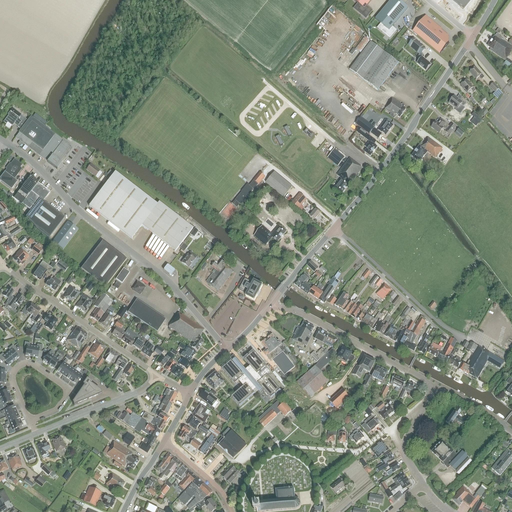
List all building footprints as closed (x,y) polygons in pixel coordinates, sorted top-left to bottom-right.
[(353,0),(358,4),(354,8),(366,18),(372,11),(368,7),(367,8),(366,7),(371,0),(353,0)] [(392,27),(408,8),(399,0),(390,0),(375,19),(385,27),(381,31),(390,38),(396,30),(392,27)] [(440,53),(440,54),(449,43),(448,44),(444,41),(448,37),(425,17),(413,31),(440,53)] [(511,51),(511,49),(511,46),(501,39),(502,38),(497,34),(495,37),(488,46),(490,48),(489,50),(492,52),(505,61),(511,52),(511,51)] [(366,38),(363,36),(354,48),(360,53),(370,41),(366,38)] [(426,71),(431,65),(422,57),(424,55),(421,53),(425,48),(414,38),(408,45),(419,55),(417,57),(420,59),(417,63),(426,71)] [(377,91),(398,63),(371,42),(350,70),(377,91)] [(511,65),(505,61),(502,66),(507,70),(511,65)] [(482,79),(484,77),(475,67),(470,72),(476,79),(479,76),(482,79)] [(474,93),(476,91),(466,80),(461,85),(468,93),(471,90),(474,93)] [(498,89),(499,89),(494,83),(490,87),(495,92),(492,94),(497,99),(502,93),(498,89)] [(463,107),(468,102),(462,97),(459,100),(454,96),(449,102),(458,109),(461,105),(463,107)] [(400,118),(406,109),(403,107),(405,105),(402,104),(402,105),(393,98),(385,109),(391,113),(389,115),(394,119),(396,115),(400,118)] [(7,114),(8,115),(3,122),(6,124),(7,123),(12,126),(14,124),(21,129),(28,120),(12,109),(10,111),(7,114)] [(25,151),(28,148),(55,168),(71,147),(37,121),(33,117),(31,116),(28,120),(21,129),(18,132),(19,133),(15,138),(20,141),(18,144),(20,145),(22,143),(25,145),(22,149),(25,151)] [(382,134),(364,121),(360,118),(355,124),(370,134),(371,133),(379,139),(382,134)] [(450,135),(456,128),(451,124),(449,127),(445,123),(446,123),(441,119),(438,123),(436,122),(431,127),(439,133),(443,128),(446,130),(445,131),(450,135)] [(390,130),(393,126),(388,122),(385,120),(378,130),(386,136),(389,132),(391,130),(390,130)] [(377,147),(374,145),(376,141),(366,134),(363,137),(369,141),(368,143),(367,143),(365,146),(367,148),(365,152),(370,156),(373,153),(375,151),(377,147)] [(435,158),(442,148),(429,138),(427,141),(426,140),(421,147),(419,146),(412,156),(420,162),(427,152),(435,158)] [(334,149),(327,158),(335,164),(338,167),(345,158),(335,149),(334,149)] [(350,185),(362,168),(350,158),(337,175),(341,178),(340,179),(341,179),(334,188),(342,194),(349,184),(350,185)] [(14,159),(11,164),(9,163),(5,168),(6,169),(0,177),(0,181),(11,190),(17,182),(14,179),(21,170),(19,168),(22,165),(14,159)] [(91,164),(86,170),(95,177),(100,171),(91,164)] [(159,203),(157,205),(115,172),(89,206),(131,239),(142,226),(175,251),(193,229),(159,203)] [(284,197),(292,187),(274,172),(266,183),(284,197)] [(260,182),(265,177),(260,173),(254,181),(258,184),(260,185),(262,183),(260,182)] [(21,204),(22,204),(38,183),(38,182),(30,176),(25,183),(25,182),(22,186),(22,187),(12,200),(20,206),(21,204)] [(50,192),(38,183),(22,204),(25,206),(22,210),(28,215),(26,217),(38,231),(49,239),(65,218),(43,201),(50,192)] [(241,205),(254,190),(248,185),(235,200),(240,204),(241,205)] [(299,208),(307,199),(300,193),(292,202),(299,208)] [(315,220),(320,213),(315,210),(312,208),(311,210),(313,212),(310,216),(315,220)] [(63,250),(78,229),(68,221),(52,242),(63,250)] [(278,242),(287,232),(281,227),(281,228),(278,226),(272,234),(262,226),(254,236),(266,246),(272,238),(278,242)] [(13,237),(21,231),(19,228),(10,234),(13,237)] [(7,236),(10,235),(7,230),(0,233),(0,239),(7,236)] [(25,240),(27,238),(26,237),(24,237),(23,237),(22,237),(18,241),(21,245),(26,240),(25,240)] [(12,250),(16,247),(11,239),(7,242),(7,243),(3,246),(7,252),(12,249),(12,250)] [(105,288),(126,259),(102,241),(81,269),(105,288)] [(38,255),(42,250),(35,245),(31,250),(38,255)] [(25,261),(29,256),(21,249),(16,254),(17,255),(13,259),(19,265),(21,263),(22,265),(25,262),(25,261)] [(190,251),(181,263),(185,265),(185,264),(189,267),(194,260),(197,256),(190,251)] [(218,292),(233,272),(225,266),(226,264),(225,263),(221,260),(218,265),(214,262),(211,266),(215,269),(212,272),(214,273),(207,283),(218,292)] [(53,262),(50,266),(42,261),(37,269),(32,275),(40,281),(44,274),(46,271),(49,273),(53,269),(52,269),(56,264),(53,262)] [(307,266),(314,273),(319,268),(311,261),(307,266)] [(64,272),(68,267),(61,262),(57,267),(64,272)] [(168,264),(164,270),(171,276),(176,271),(168,264)] [(119,289),(130,271),(124,268),(113,285),(119,289)] [(370,273),(367,270),(362,276),(365,279),(370,273)] [(300,288),(306,283),(310,279),(304,273),(294,284),(300,289),(300,288)] [(374,285),(378,279),(378,278),(375,276),(369,284),(372,287),(374,285)] [(58,286),(61,282),(55,277),(53,279),(50,278),(49,280),(45,284),(55,291),(58,286)] [(324,304),(337,286),(339,282),(333,278),(328,285),(329,285),(323,293),(319,300),(324,304)] [(263,285),(254,281),(251,286),(249,286),(251,282),(245,279),(239,290),(245,293),(247,290),(248,291),(245,296),(254,301),(263,285)] [(378,279),(374,285),(378,287),(382,282),(378,279)] [(94,285),(89,281),(84,288),(89,292),(94,285)] [(304,291),(311,283),(310,281),(308,284),(306,283),(300,288),(304,291)] [(138,282),(133,290),(141,295),(146,287),(138,282)] [(309,293),(313,288),(311,286),(313,284),(311,283),(304,291),(308,294),(309,293)] [(314,297),(322,285),(320,284),(316,289),(314,287),(313,288),(309,293),(314,297)] [(387,295),(391,290),(385,284),(376,294),(383,300),(384,301),(388,296),(387,295)] [(321,291),(324,287),(322,285),(314,297),(319,300),(323,293),(321,291)] [(75,299),(80,293),(70,286),(66,292),(67,293),(64,298),(71,303),(74,298),(75,299)] [(11,296),(14,292),(8,288),(3,295),(8,299),(4,305),(7,307),(13,298),(11,296)] [(347,304),(349,302),(346,300),(348,297),(347,297),(348,295),(343,292),(334,305),(339,308),(343,310),(347,304)] [(391,298),(388,301),(391,303),(397,295),(392,292),(389,296),(391,298)] [(104,313),(113,301),(103,294),(94,306),(97,308),(90,317),(97,322),(104,313)] [(13,309),(16,304),(19,306),(24,299),(18,295),(15,300),(13,298),(8,306),(13,309)] [(90,306),(93,301),(87,297),(84,295),(81,299),(81,300),(79,303),(78,302),(76,306),(85,313),(88,309),(87,309),(89,306),(90,306)] [(400,299),(397,296),(392,303),(395,306),(400,299)] [(332,306),(337,300),(332,297),(328,303),(332,306)] [(351,315),(357,306),(354,304),(358,300),(357,299),(353,303),(347,313),(351,315)] [(157,332),(166,319),(136,300),(128,312),(157,332)] [(381,304),(376,300),(372,306),(377,309),(381,304)] [(353,303),(349,301),(347,304),(343,310),(347,313),(353,303)] [(31,314),(36,307),(31,304),(28,308),(25,306),(21,313),(26,316),(28,313),(31,314)] [(355,319),(363,307),(359,304),(357,306),(351,315),(355,319)] [(365,316),(367,313),(364,311),(367,306),(365,304),(363,307),(355,319),(361,322),(365,316)] [(123,306),(117,315),(121,318),(127,309),(123,306)] [(3,307),(1,309),(0,307),(0,314),(3,312),(7,315),(9,313),(3,307)] [(38,314),(41,310),(36,307),(31,314),(33,316),(31,320),(36,323),(41,316),(38,314)] [(410,310),(407,307),(402,314),(405,316),(410,310)] [(109,309),(99,323),(100,324),(104,327),(105,327),(112,318),(110,316),(111,315),(113,312),(109,309)] [(198,337),(204,329),(179,312),(169,327),(190,342),(191,341),(194,343),(191,347),(197,351),(204,341),(198,337)] [(372,329),(381,315),(379,313),(374,319),(371,318),(367,325),(372,329)] [(51,317),(47,314),(43,320),(47,323),(45,327),(51,331),(57,321),(51,317)] [(367,325),(371,318),(372,317),(367,314),(362,322),(367,325)] [(383,322),(380,320),(383,316),(381,315),(372,329),(377,332),(380,326),(383,322)] [(426,322),(423,320),(425,318),(421,316),(411,333),(417,336),(426,322)] [(124,334),(125,334),(121,331),(122,330),(121,329),(124,325),(118,321),(115,326),(117,327),(116,328),(112,334),(120,340),(124,334)] [(311,333),(314,327),(304,322),(301,328),(299,327),(292,339),(306,346),(313,334),(311,333)] [(410,331),(414,324),(411,322),(407,329),(402,327),(393,341),(399,344),(403,336),(407,329),(410,331)] [(381,325),(380,326),(377,332),(382,335),(389,324),(387,323),(384,327),(381,325)] [(384,336),(393,340),(396,335),(398,331),(390,326),(386,332),(385,332),(383,335),(384,336)] [(85,341),(87,338),(85,337),(87,334),(79,329),(76,327),(67,340),(79,349),(85,340),(85,341)] [(324,344),(328,335),(319,330),(314,339),(317,341),(316,344),(321,347),(323,343),(324,344)] [(409,335),(411,332),(407,330),(405,333),(407,334),(406,337),(403,336),(399,343),(403,346),(406,341),(407,342),(409,338),(408,337),(409,335)] [(417,336),(411,333),(411,332),(409,335),(408,337),(409,338),(407,342),(406,341),(403,346),(414,351),(417,347),(412,344),(417,336)] [(131,339),(124,334),(120,340),(131,347),(132,345),(135,342),(134,341),(136,339),(139,335),(138,335),(136,338),(133,336),(131,339)] [(147,341),(142,338),(139,335),(136,339),(134,341),(135,342),(132,345),(140,351),(147,341)] [(279,375),(283,379),(287,383),(290,381),(285,375),(295,367),(286,356),(289,354),(285,348),(284,349),(282,345),(279,341),(277,342),(272,335),(262,344),(267,350),(263,353),(266,356),(271,362),(272,360),(277,366),(273,369),(279,375)] [(334,344),(334,345),(337,339),(329,335),(324,344),(332,348),(334,344)] [(429,346),(426,344),(430,337),(425,335),(419,347),(421,348),(419,351),(424,354),(429,346)] [(446,362),(457,341),(451,338),(447,345),(443,353),(440,351),(437,357),(446,362)] [(103,351),(106,348),(105,347),(98,342),(97,342),(97,341),(89,353),(98,359),(102,353),(101,353),(103,351)] [(287,348),(289,346),(285,341),(282,344),(286,348),(285,348),(289,354),(287,355),(294,364),(298,361),(287,348)] [(31,357),(33,347),(30,347),(30,343),(25,342),(24,348),(27,349),(25,356),(31,357)] [(153,347),(150,345),(146,342),(140,351),(150,358),(153,353),(150,351),(153,347)] [(440,351),(442,348),(433,343),(428,352),(437,357),(440,351)] [(500,369),(504,361),(491,354),(471,343),(467,349),(473,353),(469,361),(466,365),(462,363),(458,370),(463,372),(468,375),(469,374),(477,379),(487,361),(500,369)] [(31,357),(37,358),(38,351),(41,351),(42,345),(37,344),(36,348),(33,347),(31,357)] [(14,362),(18,358),(14,352),(16,350),(12,345),(8,349),(10,352),(7,354),(14,362)] [(83,358),(89,349),(86,346),(76,361),(81,364),(84,359),(83,358)] [(163,350),(158,346),(153,352),(159,356),(163,350)] [(189,362),(196,352),(187,346),(181,356),(189,362)] [(317,363),(327,353),(322,348),(316,354),(314,352),(310,356),(317,363)] [(351,354),(352,353),(348,351),(343,348),(338,357),(339,358),(339,360),(346,364),(348,360),(352,362),(356,357),(351,354)] [(316,366),(319,370),(336,354),(332,349),(320,360),(321,360),(318,362),(316,366)] [(109,363),(111,361),(113,363),(118,356),(109,350),(105,357),(107,359),(106,361),(109,363)] [(48,365),(54,357),(51,355),(53,352),(51,351),(43,362),(48,365)] [(242,374),(231,361),(222,369),(235,384),(239,381),(243,386),(231,397),(239,406),(254,394),(253,392),(260,386),(271,399),(280,390),(267,375),(270,373),(265,367),(267,366),(254,351),(244,360),(250,367),(242,374)] [(458,368),(461,362),(460,361),(461,359),(457,357),(455,359),(453,357),(455,352),(453,351),(447,362),(458,368)] [(14,362),(7,354),(5,356),(2,353),(0,355),(0,358),(2,361),(5,360),(9,365),(14,362)] [(165,364),(169,358),(171,359),(173,356),(170,353),(167,356),(165,359),(162,357),(157,363),(162,367),(165,364)] [(54,357),(48,365),(53,368),(61,357),(59,356),(56,359),(54,357)] [(124,368),(128,362),(120,357),(115,364),(120,368),(112,379),(116,382),(123,372),(121,371),(122,369),(123,370),(124,368)] [(371,370),(375,362),(365,357),(359,367),(356,366),(352,374),(360,378),(361,375),(364,370),(370,373),(371,370)] [(103,360),(100,358),(95,366),(98,368),(103,360)] [(63,376),(70,366),(66,364),(67,361),(66,359),(57,372),(63,376)] [(187,370),(191,364),(185,360),(183,359),(179,364),(182,366),(187,370)] [(164,369),(170,373),(176,364),(171,360),(164,369)] [(129,377),(135,368),(130,364),(124,373),(129,377)] [(181,369),(182,368),(176,364),(175,366),(177,368),(173,374),(177,377),(179,377),(183,371),(181,369)] [(69,380),(75,371),(77,368),(76,366),(73,369),(70,366),(63,376),(69,380)] [(329,381),(319,370),(316,366),(297,382),(310,397),(329,381)] [(384,379),(388,372),(377,366),(372,377),(369,376),(363,388),(367,390),(368,388),(373,378),(382,382),(381,383),(385,385),(388,380),(384,379)] [(273,370),(271,372),(278,380),(277,381),(283,387),(286,385),(273,370)] [(75,371),(69,380),(75,384),(83,372),(81,371),(79,373),(75,371)] [(216,372),(206,380),(215,390),(224,382),(216,372)] [(398,385),(401,379),(394,375),(389,384),(395,387),(396,386),(397,386),(397,385),(398,385)] [(86,401),(91,399),(102,394),(101,391),(90,384),(91,382),(87,379),(83,385),(84,386),(72,403),(74,406),(86,401)] [(406,381),(401,379),(398,385),(397,385),(397,386),(399,388),(398,390),(401,391),(402,389),(404,389),(406,385),(404,384),(406,381)] [(415,396),(419,388),(409,383),(405,390),(415,396)] [(389,389),(384,386),(378,397),(383,400),(389,389)] [(0,398),(1,400),(10,396),(8,390),(1,393),(0,391),(0,398)] [(172,404),(177,394),(171,391),(171,392),(166,390),(164,395),(166,396),(164,401),(156,396),(153,401),(156,403),(157,400),(162,403),(161,404),(170,409),(172,404)] [(211,393),(210,394),(205,390),(199,397),(212,407),(217,399),(213,396),(214,396),(214,395),(211,393)] [(330,401),(336,408),(345,400),(346,402),(349,399),(348,398),(349,397),(342,390),(330,401)] [(12,401),(10,396),(1,400),(2,403),(0,403),(0,409),(3,408),(2,405),(12,401)] [(285,417),(291,411),(284,403),(281,406),(277,402),(257,420),(260,424),(264,427),(277,416),(276,415),(280,412),(285,417)] [(387,417),(394,412),(390,406),(389,407),(387,404),(385,406),(382,403),(376,407),(379,410),(379,411),(381,413),(379,415),(384,420),(388,418),(387,417)] [(170,409),(161,404),(159,409),(161,410),(161,411),(167,414),(170,409)] [(192,415),(200,420),(204,423),(209,416),(205,413),(208,409),(200,404),(192,415)] [(7,417),(17,413),(14,406),(1,412),(2,414),(5,413),(7,417)] [(364,410),(368,416),(372,412),(368,407),(364,410)] [(454,412),(446,423),(450,426),(451,425),(454,427),(458,422),(462,424),(464,421),(458,416),(462,410),(458,407),(455,412),(454,412)] [(224,409),(220,415),(227,420),(229,417),(227,415),(229,413),(224,409)] [(155,415),(158,417),(158,418),(166,422),(169,418),(165,416),(166,415),(158,411),(155,415)] [(154,427),(141,419),(132,412),(129,417),(124,413),(119,419),(139,433),(141,431),(148,435),(149,435),(156,440),(161,431),(155,428),(154,427)] [(9,424),(20,419),(17,413),(7,417),(8,421),(5,423),(6,425),(9,424)] [(166,422),(158,418),(157,420),(153,417),(153,418),(145,413),(142,418),(150,423),(152,425),(156,427),(155,428),(161,431),(166,422)] [(371,431),(379,425),(374,418),(372,416),(364,422),(365,423),(362,426),(368,433),(371,431)] [(191,417),(187,424),(192,427),(195,429),(196,429),(201,422),(197,420),(196,420),(191,417)] [(20,419),(9,424),(11,428),(8,429),(9,431),(22,426),(20,419)] [(196,434),(194,432),(185,426),(182,431),(182,432),(179,437),(183,441),(187,436),(192,439),(194,437),(196,434)] [(211,427),(208,430),(201,426),(199,430),(200,431),(204,433),(206,435),(207,433),(208,433),(216,439),(219,433),(215,430),(211,427)] [(239,454),(247,445),(232,431),(228,428),(221,436),(222,437),(218,442),(220,444),(218,445),(233,459),(239,454)] [(343,431),(339,430),(338,431),(338,436),(339,437),(339,442),(345,443),(346,433),(343,433),(343,431)] [(359,432),(358,431),(356,430),(353,433),(353,432),(353,433),(354,434),(353,434),(351,437),(350,439),(352,440),(354,440),(356,443),(364,437),(360,432),(359,432)] [(217,440),(216,439),(208,433),(205,437),(208,439),(199,451),(205,456),(217,440)] [(133,440),(126,435),(122,442),(129,446),(133,440)] [(147,453),(156,440),(149,435),(148,435),(146,439),(145,438),(139,449),(147,453)] [(60,437),(52,440),(53,442),(52,443),(56,452),(66,448),(62,439),(61,439),(60,437)] [(198,450),(201,445),(194,439),(190,445),(198,450)] [(378,458),(389,450),(382,441),(371,450),(374,453),(372,455),(374,458),(376,456),(378,458)] [(447,469),(450,466),(457,473),(470,459),(460,450),(455,455),(452,453),(453,451),(442,441),(432,452),(444,464),(443,465),(447,469)] [(133,458),(131,456),(132,454),(114,442),(111,446),(110,448),(128,460),(136,465),(139,460),(134,457),(133,458)] [(42,444),(37,446),(42,458),(49,455),(48,453),(47,451),(50,449),(48,443),(42,445),(42,444)] [(110,448),(109,448),(106,446),(102,453),(106,455),(115,461),(113,464),(119,469),(122,465),(124,466),(126,464),(128,465),(127,466),(128,466),(133,470),(136,465),(128,460),(110,448)] [(37,457),(36,455),(33,448),(23,452),(27,462),(37,457)] [(94,449),(92,451),(100,457),(102,454),(99,452),(94,449)] [(500,476),(511,461),(511,452),(511,451),(510,452),(507,449),(491,469),(495,471),(494,471),(500,476)] [(390,463),(395,460),(392,455),(390,452),(384,456),(385,458),(381,461),(382,463),(376,467),(379,472),(388,466),(387,464),(389,463),(390,463)] [(174,460),(173,459),(174,458),(168,454),(163,461),(167,464),(169,465),(171,462),(172,462),(174,460)] [(16,455),(8,458),(9,461),(8,461),(12,470),(15,468),(15,469),(22,466),(19,460),(20,460),(19,457),(17,457),(16,455)] [(174,473),(181,464),(174,458),(174,460),(172,462),(159,478),(163,481),(171,472),(173,473),(173,472),(176,468),(177,469),(174,473)] [(470,459),(457,473),(459,475),(472,461),(470,459)] [(4,460),(0,461),(0,472),(8,469),(7,465),(6,465),(4,460)] [(162,473),(169,465),(167,464),(163,461),(157,469),(162,473)] [(388,476),(400,468),(397,463),(390,467),(391,470),(387,473),(388,476)] [(186,476),(190,471),(181,464),(174,473),(177,475),(176,478),(181,482),(186,476)] [(52,472),(44,465),(40,469),(48,476),(52,472)] [(222,476),(230,483),(239,473),(232,466),(222,476)] [(193,483),(197,478),(190,472),(187,477),(179,486),(184,490),(184,489),(191,481),(193,483)] [(101,476),(96,473),(92,478),(97,481),(101,476)] [(119,491),(125,483),(120,480),(120,479),(112,474),(110,477),(108,481),(106,485),(114,489),(114,488),(119,491)] [(399,482),(406,478),(404,474),(393,480),(395,484),(399,482)] [(46,481),(39,476),(34,482),(41,487),(46,481)] [(30,479),(26,477),(23,481),(31,487),(33,484),(28,481),(30,479)] [(203,492),(207,487),(197,478),(193,483),(178,499),(183,504),(181,506),(183,508),(185,506),(189,510),(195,506),(202,501),(203,500),(207,496),(213,492),(208,488),(203,492)] [(403,489),(410,485),(408,481),(406,478),(399,482),(395,484),(390,487),(390,488),(389,488),(390,491),(392,491),(397,488),(401,486),(403,489)] [(157,493),(155,490),(156,488),(154,486),(155,483),(153,482),(148,479),(145,486),(149,488),(148,491),(154,496),(157,493)] [(331,487),(336,493),(344,486),(346,489),(350,487),(345,480),(342,483),(340,480),(331,487)] [(388,489),(384,482),(379,485),(383,492),(388,489)] [(164,496),(170,488),(165,485),(159,492),(164,496)] [(475,494),(476,495),(474,497),(470,494),(471,494),(463,487),(457,494),(457,495),(453,500),(460,506),(463,502),(471,509),(480,498),(485,492),(479,488),(475,494)] [(95,506),(101,493),(89,488),(83,501),(95,506)] [(298,500),(295,499),(294,488),(276,490),(277,500),(256,502),(256,504),(253,505),(254,511),(257,511),(265,511),(296,509),(299,508),(300,505),(300,502),(298,500)] [(393,495),(389,489),(384,492),(388,498),(393,495)] [(110,497),(105,495),(102,501),(105,502),(104,505),(105,505),(104,506),(105,508),(107,508),(108,508),(108,507),(112,508),(113,505),(116,499),(110,497)] [(375,503),(377,496),(370,495),(369,502),(375,503)] [(375,503),(382,504),(384,497),(377,496),(375,503)] [(211,499),(209,501),(207,498),(204,500),(204,501),(203,501),(203,500),(202,501),(195,506),(198,510),(205,505),(211,511),(218,507),(211,499)] [(485,504),(480,502),(475,511),(490,511),(483,508),(485,504)]
